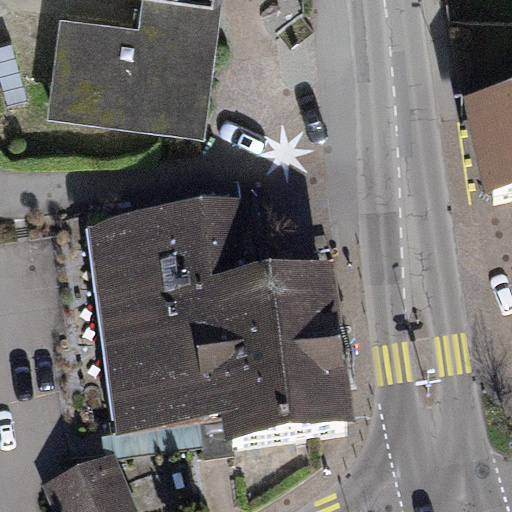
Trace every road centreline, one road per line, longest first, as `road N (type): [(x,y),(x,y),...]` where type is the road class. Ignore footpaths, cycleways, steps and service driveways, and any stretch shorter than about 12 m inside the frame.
road 1 (secondary): [(455,503),(424,358),(383,0)]
road 2 (unknown): [(0,286),(27,301),(32,370),(23,413),(0,435)]
